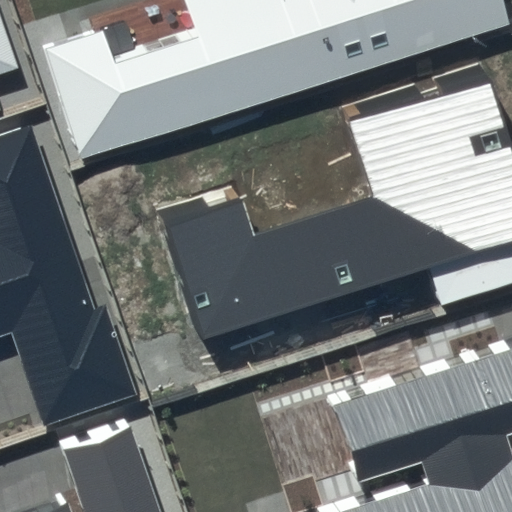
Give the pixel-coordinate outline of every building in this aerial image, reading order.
[(102,30),(46,48),(77,151),(510,18),(504,0),(184,0),(197,38),(113,66),(102,30)] [(0,72),(19,67),(0,13),(0,72)] [(236,188),(163,211),(200,333),(427,265),(440,302),(511,279),(511,157),(483,71),(344,115),(372,196),(252,235),(236,188)] [(31,125),(0,135),(0,334),(10,331),(43,424),(130,393),(31,125)] [(511,511),(511,343),(327,403),(359,495),(304,511),(511,511)] [(77,497),(30,511),(157,511),(123,416),(57,440),(77,497)]
